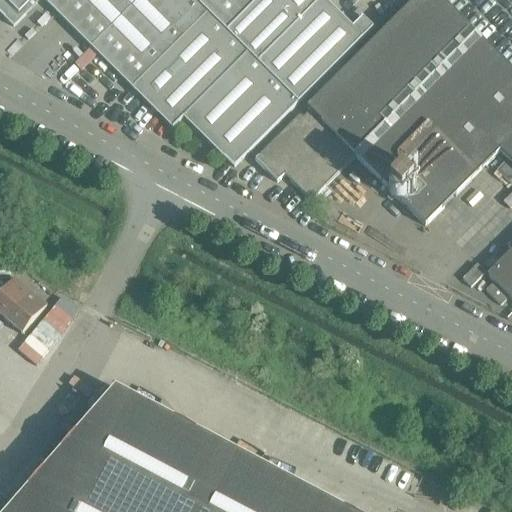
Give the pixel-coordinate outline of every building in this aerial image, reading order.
[(0,0),(0,14),(13,28),(38,3),(53,18),(57,14),(132,88),(205,15),(222,31),(252,0),(0,0)] [(252,0),(222,31),(248,57),(255,64),(318,0),(252,0)] [(298,117),(256,160),(255,161),(276,183),(284,176),(310,202),(354,157),(424,227),(499,152),(511,164),(511,252),(487,277),(511,302),(511,72),(439,0),(416,0),(307,110),(309,112),(303,119),(301,117),(298,117)] [(353,28),(324,0),(318,0),(255,64),(296,105),(372,29),(362,19),(353,28)] [(132,88),(143,100),(173,129),(174,128),(176,130),(185,120),(248,57),(222,31),(205,15),(132,88)] [(185,120),(199,134),(234,168),(296,105),(255,64),(248,57),(185,120)] [(0,296),(0,317),(6,322),(22,336),(46,307),(30,293),(14,280),(0,296)] [(75,313),(57,302),(42,329),(60,339),(75,313)] [(346,511),(115,390),(7,511),(346,511)]
